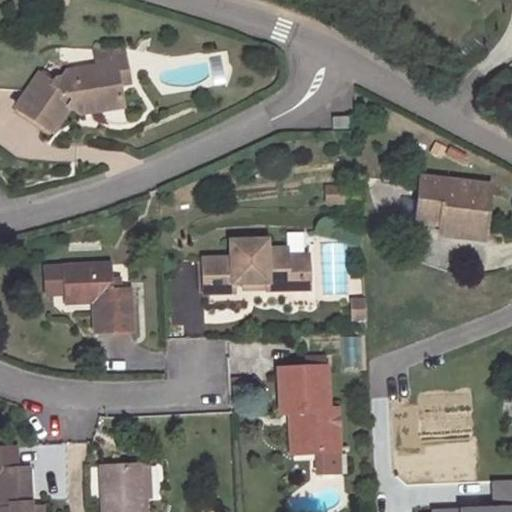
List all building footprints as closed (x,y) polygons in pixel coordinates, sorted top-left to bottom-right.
[(125,56),(112,58),(119,100),(133,98),(125,56)] [(122,121),(119,100),(112,58),(93,61),(96,80),(66,84),(60,94),(54,91),(50,96),(16,70),(0,72),(0,106),(25,102),(14,119),(49,144),(66,118),(82,128),(122,121)] [(352,120),(335,121),(335,133),(353,131),(352,120)] [(489,190),(424,169),(410,210),(450,223),(446,235),(473,243),(489,190)] [(268,246),(232,247),(233,262),(203,264),(205,299),(234,298),(235,290),(269,289),(269,297),(304,295),(305,281),(312,281),(311,261),(290,262),(289,255),(269,255),(268,246)] [(65,273),(67,305),(89,304),(89,309),(93,308),(96,340),(135,337),(132,296),(122,297),(113,297),(113,285),(112,270),(65,273)] [(313,295),(312,281),(305,281),(304,295),(313,295)] [(122,284),(113,285),(113,297),(122,297),(122,284)] [(235,290),(234,298),(269,297),(269,289),(235,290)] [(366,324),(365,307),(353,307),(353,324),(366,324)] [(357,338),(341,339),(342,367),(358,366),(357,338)] [(292,432),(293,450),(318,448),(319,458),(320,481),(341,480),(338,412),(330,412),(327,370),(299,371),(299,378),(280,379),(282,418),(295,418),(296,428),(292,432)] [(293,450),(293,460),(319,458),(318,448),(293,450)] [(0,455),(0,479),(15,479),(13,455),(0,455)] [(143,471),(145,504),(152,504),(150,470),(143,471)] [(145,511),(145,504),(143,471),(101,472),(102,511),(145,511)] [(26,478),(15,479),(0,479),(0,511),(28,511),(28,501),(26,478)] [(511,511),(511,481),(497,483),(498,511),(511,511)]
